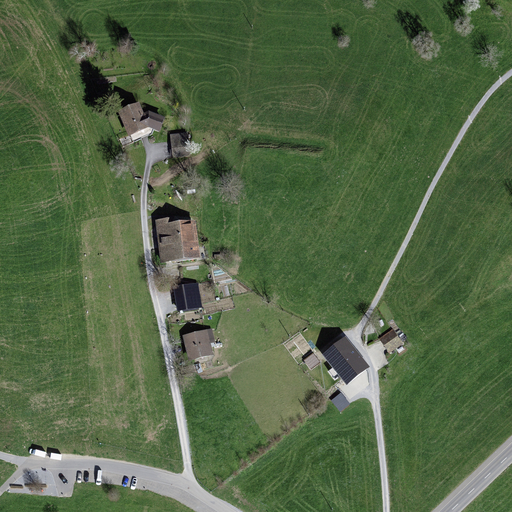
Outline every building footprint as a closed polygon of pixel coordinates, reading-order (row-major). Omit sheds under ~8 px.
[(139,104),(120,113),(132,138),(151,129),(139,104)] [(190,133),(172,135),(175,162),(193,160),(190,133)] [(197,224),(158,230),(163,266),(202,261),(197,224)] [(200,284),(176,288),(180,314),(204,311),(200,284)] [(406,346),(386,314),(371,323),(391,355),(406,346)] [(211,331),(185,338),(192,364),(218,357),(211,331)] [(345,340),(336,347),(359,376),(368,369),(345,340)] [(336,347),(327,354),(350,383),(359,376),(336,347)] [(322,363),(316,354),(307,361),(313,369),(322,363)] [(352,407),(343,396),(332,404),(341,416),(352,407)]
